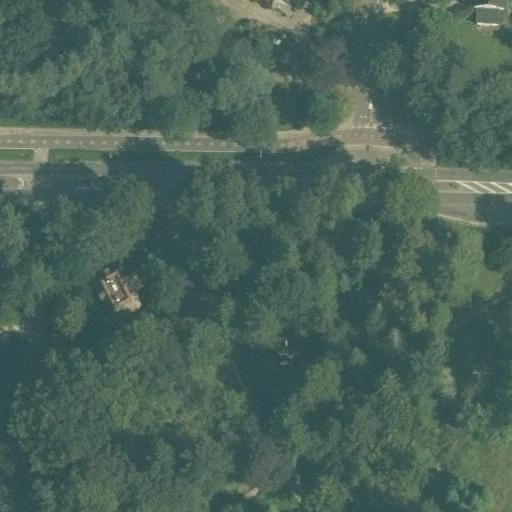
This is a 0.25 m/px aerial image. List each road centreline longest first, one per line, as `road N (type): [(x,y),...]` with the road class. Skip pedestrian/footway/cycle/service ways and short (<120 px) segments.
road 1 (primary): [(40,185),(369,188)]
road 2 (track): [(23,511),(40,185)]
road 3 (residential): [(369,188),(377,0)]
road 4 (primary): [(511,191),(369,188)]
